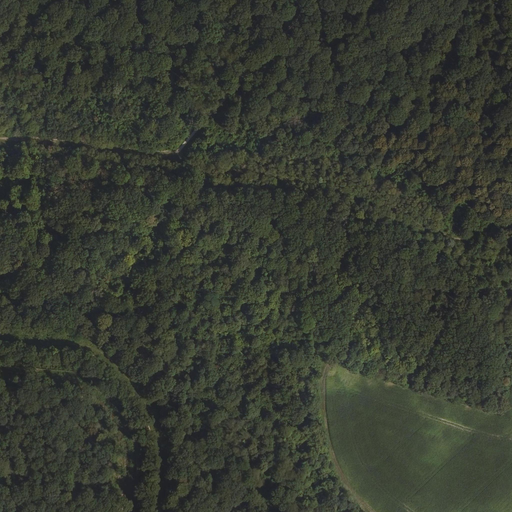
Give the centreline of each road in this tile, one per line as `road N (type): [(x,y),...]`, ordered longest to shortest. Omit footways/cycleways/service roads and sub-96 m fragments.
road 1 (track): [(123,149),(175,153),(316,0)]
road 2 (track): [(0,91),(47,104),(123,149)]
